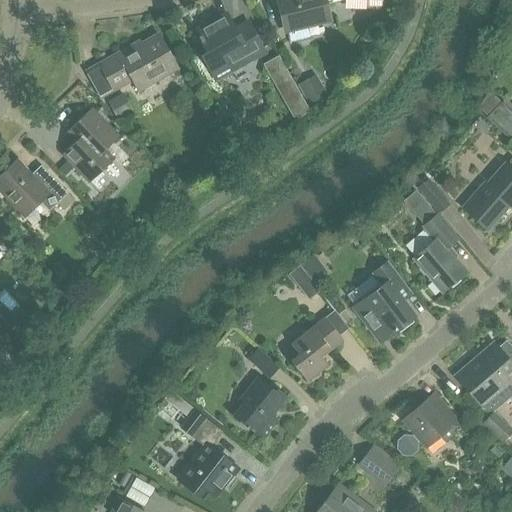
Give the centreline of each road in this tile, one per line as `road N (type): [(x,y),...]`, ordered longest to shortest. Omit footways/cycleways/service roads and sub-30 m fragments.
road 1 (residential): [(258,511),(322,431),(511,278)]
road 2 (residential): [(16,10),(143,0)]
